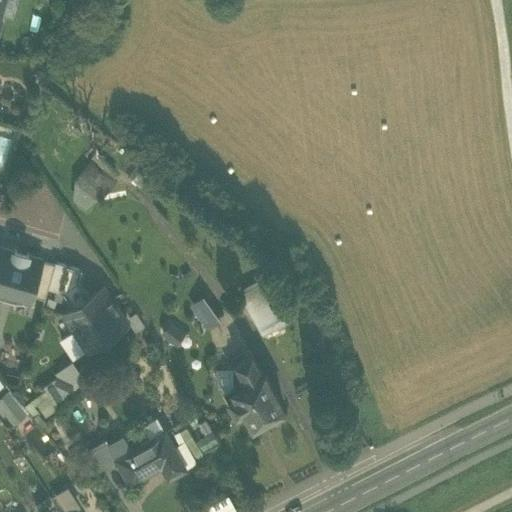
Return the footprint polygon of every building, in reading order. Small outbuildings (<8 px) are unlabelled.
[(75,179),(95,194),(105,181),(108,184),(114,176),(93,158),(75,179)] [(105,181),(95,194),(98,197),(108,184),(105,181)] [(16,301),(21,301),(25,301),(29,300),(30,300),(32,294),(42,260),(43,258),(29,254),(29,253),(14,249),(14,250),(0,246),(0,296),(3,298),(12,300),(16,301)] [(44,298),(47,287),(54,263),(42,260),(32,294),(44,298)] [(55,261),(54,263),(47,287),(56,290),(65,292),(74,295),(79,279),(82,268),(55,261)] [(74,295),(79,302),(89,295),(79,279),(74,295)] [(287,320),(264,280),(240,294),(262,334),(287,320)] [(63,312),(74,329),(87,349),(88,349),(128,322),(103,286),(89,295),(79,302),(73,306),(63,312)] [(54,298),(62,300),(64,293),(65,292),(56,290),(54,298)] [(64,293),(73,306),(79,302),(74,295),(65,292),(64,293)] [(194,305),(207,323),(218,315),(206,297),(194,305)] [(168,320),(161,333),(174,340),(181,328),(168,320)] [(76,356),(87,349),(74,329),(61,338),(72,355),(73,355),(76,356)] [(253,426),(267,418),(271,420),(278,419),(281,415),(282,410),(284,408),(264,371),(262,373),(252,353),(236,362),(246,381),(233,389),(236,395),(228,399),(236,414),(244,410),(253,426)] [(57,371),(62,378),(62,377),(64,380),(65,380),(78,371),(72,361),(57,371)] [(217,390),(233,389),(246,381),(236,362),(232,363),(232,366),(216,367),(217,390)] [(65,380),(75,394),(89,385),(78,371),(65,380)] [(75,394),(65,380),(64,380),(62,377),(62,378),(48,387),(60,404),(75,394)] [(0,409),(10,422),(25,410),(7,386),(0,391),(0,409)] [(117,458),(130,481),(162,464),(169,476),(186,467),(165,429),(116,457),(117,458)] [(89,448),(100,468),(117,458),(116,457),(106,439),(89,448)] [(195,511),(216,511),(231,506),(224,491),(192,505),(195,511)]
